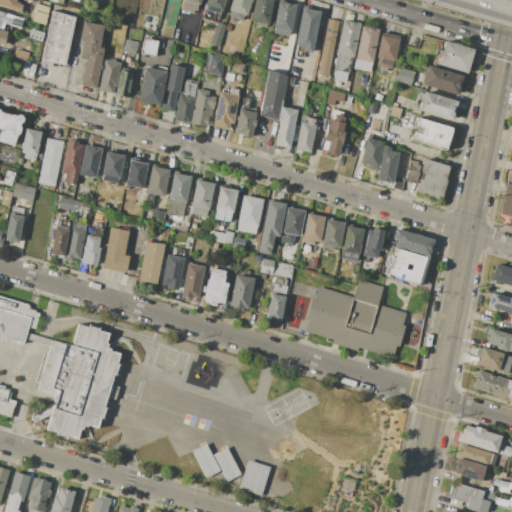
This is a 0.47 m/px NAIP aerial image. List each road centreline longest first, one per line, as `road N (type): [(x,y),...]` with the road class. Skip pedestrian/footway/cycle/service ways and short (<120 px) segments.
road 1 (residential): [(0,89),(511,244)]
road 2 (residential): [(511,420),(0,266)]
road 3 (tertiary): [(505,40),(412,511)]
road 4 (residential): [(231,511),(0,442)]
road 5 (secondary): [(373,0),(505,40)]
